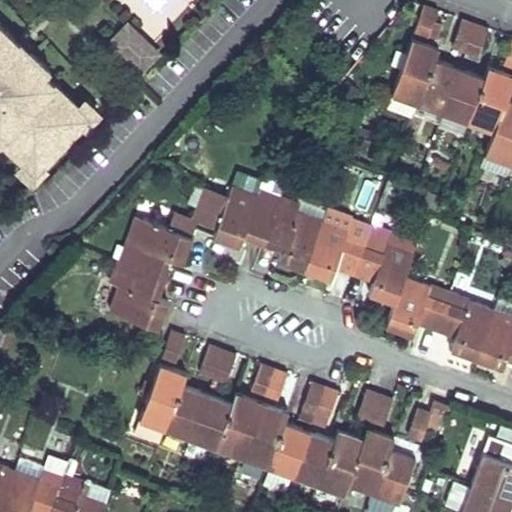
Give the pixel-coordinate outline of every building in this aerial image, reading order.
[(423,4),(414,31),(428,36),(437,9),(423,4)] [(452,45),(465,50),(475,23),(461,18),(452,45)] [(141,72),(156,56),(133,35),(137,31),(128,23),(110,43),(141,72)] [(465,50),(478,55),(488,28),(475,23),(465,50)] [(0,136),(35,170),(54,150),(46,142),(61,125),(69,133),(88,114),(41,69),(38,72),(31,65),(39,57),(20,39),(15,44),(4,34),(2,37),(0,35),(0,136)] [(438,47),(411,37),(405,56),(400,68),(391,94),(417,103),(434,58),(438,47)] [(511,37),(502,64),(511,66),(511,37)] [(400,68),(405,56),(397,53),(392,64),(400,68)] [(460,67),(434,58),(417,103),(443,112),(460,67)] [(484,76),(511,85),(511,80),(511,72),(489,65),(484,76)] [(484,76),(460,67),(443,112),(468,121),(484,76)] [(484,76),(468,121),(494,130),(502,109),(506,98),(511,85),(484,76)] [(387,105),(413,115),(417,103),(391,94),(387,105)] [(511,99),(506,98),(502,109),(494,130),(485,153),(510,163),(511,158),(511,99)] [(439,121),(443,112),(417,103),(413,115),(438,124),(439,121)] [(468,121),(443,112),(439,121),(465,130),(468,121)] [(171,146),(161,157),(171,165),(180,153),(171,146)] [(510,163),(485,153),(480,167),(506,176),(510,163)] [(244,234),(263,241),(284,185),(272,180),(268,190),(260,187),(258,193),(232,184),(213,235),(240,244),(244,234)] [(279,258),(305,268),(322,219),(296,210),(299,202),(287,197),(290,187),(284,185),(263,241),(282,247),(279,258)] [(325,211),(299,202),(296,210),(322,219),(325,211)] [(136,214),(126,239),(133,242),(143,217),(136,214)] [(126,239),(119,259),(164,277),(171,257),(181,261),(191,234),(143,217),(133,242),(126,239)] [(335,267),(353,273),(363,244),(345,237),(348,229),(322,219),(305,268),(331,278),(335,267)] [(369,291),(395,301),(404,275),(413,252),(386,243),(390,231),(371,223),(363,244),(353,273),(373,280),(369,291)] [(386,243),(413,252),(417,240),(390,231),(386,243)] [(157,297),(164,277),(119,259),(111,280),(119,283),(109,310),(158,327),(168,301),(157,297)] [(417,320),(436,327),(446,300),(426,293),(430,285),(404,275),(395,301),(385,323),(412,333),(417,320)] [(426,293),(446,300),(450,289),(431,282),(430,285),(426,293)] [(446,300),(464,307),(467,299),(468,296),(450,289),(446,300)] [(450,347),(476,357),(494,309),(467,299),(464,307),(446,300),(436,327),(454,334),(450,347)] [(506,355),(511,357),(511,314),(494,309),(476,357),(502,366),(506,355)] [(172,329),(162,357),(176,362),(186,334),(172,329)] [(199,370),(213,375),(223,348),(209,343),(199,370)] [(213,375),(226,380),(236,353),(223,348),(213,375)] [(139,418),(165,428),(182,383),(186,372),(160,362),(139,418)] [(251,389),(264,394),(274,367),(261,362),(251,389)] [(264,394),(277,399),(287,372),(274,367),(264,394)] [(301,407),(315,412),(325,385),(311,381),(301,407)] [(165,428),(190,437),(207,392),(182,383),(165,428)] [(315,412),(328,417),(338,390),(325,385),(315,412)] [(356,414),(369,420),(380,393),(366,388),(356,414)] [(233,401),(258,410),(262,399),(237,390),(233,401)] [(190,437),(216,447),(233,401),(207,392),(190,437)] [(369,420),(383,424),(393,397),(380,393),(369,420)] [(258,410),(283,420),(287,409),(262,399),(258,410)] [(431,412),(427,424),(441,429),(445,417),(449,406),(434,400),(430,411),(431,412)] [(216,447),(241,455),(258,410),(233,401),(216,447)] [(298,417),(311,422),(315,412),(301,407),(298,417)] [(407,433),(421,438),(427,424),(431,412),(430,411),(417,407),(407,433)] [(241,455),(267,465),(283,420),(258,410),(241,455)] [(134,433),(160,443),(165,428),(139,418),(134,433)] [(291,474),(292,474),(309,429),(283,420),(267,465),(270,466),(291,474)] [(363,436),(390,445),(394,434),(368,425),(363,436)] [(338,427),(334,438),(360,447),(363,436),(338,427)] [(292,474),(318,484),(334,438),(309,429),(292,474)] [(347,481),(373,491),(390,445),(363,436),(360,447),(347,481)] [(318,484),(343,492),(347,481),(360,447),(334,438),(318,484)] [(399,500),(416,455),(390,445),(373,491),(377,492),(395,498),(399,500)] [(472,483),(511,497),(511,461),(483,451),(472,483)] [(19,457),(14,468),(39,477),(43,466),(19,457)] [(0,507),(14,468),(0,463),(0,507)] [(49,511),(63,473),(43,466),(39,477),(14,468),(0,507),(0,511),(49,511)] [(264,484),(285,491),(291,474),(270,466),(264,484)] [(101,511),(105,501),(79,492),(83,480),(63,473),(49,511),(101,511)] [(79,492),(105,501),(109,490),(83,480),(79,492)] [(511,511),(511,497),(472,483),(460,511),(511,511)] [(373,504),(390,510),(395,498),(377,492),(373,504)]
